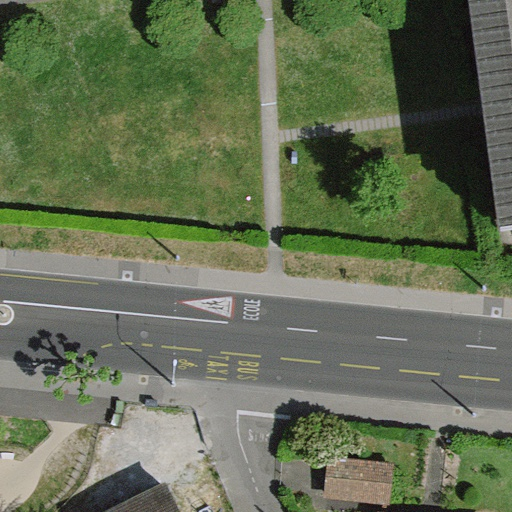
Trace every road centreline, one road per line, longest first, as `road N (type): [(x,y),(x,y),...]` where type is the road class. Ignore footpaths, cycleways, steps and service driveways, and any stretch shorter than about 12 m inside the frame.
road 1 (tertiary): [(511,363),(245,340)]
road 2 (tertiary): [(245,340),(0,314)]
road 3 (residential): [(267,511),(239,436),(245,340)]
